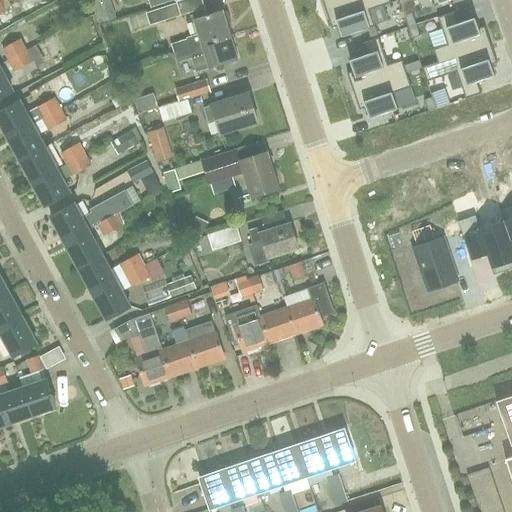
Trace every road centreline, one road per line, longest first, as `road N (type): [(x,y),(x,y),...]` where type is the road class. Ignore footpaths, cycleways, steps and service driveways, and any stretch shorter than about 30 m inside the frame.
road 1 (residential): [(132,444),(0,198)]
road 2 (unclassified): [(384,358),(132,444)]
road 3 (residential): [(327,182),(511,125)]
road 4 (residential): [(327,182),(269,0)]
road 5 (residential): [(384,358),(327,182)]
road 6 (residential): [(434,511),(384,358)]
road 7 (unclassified): [(132,444),(0,491)]
road 8 (unclassified): [(511,313),(384,358)]
